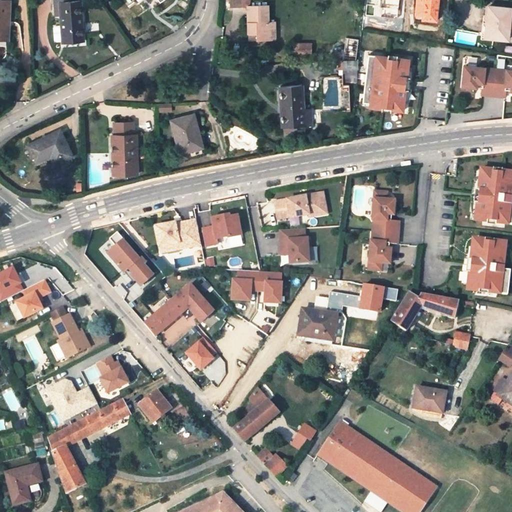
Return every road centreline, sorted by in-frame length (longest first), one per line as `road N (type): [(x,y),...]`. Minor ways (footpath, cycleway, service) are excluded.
road 1 (residential): [(36,230),(244,176),(511,134)]
road 2 (residential): [(297,511),(36,230)]
road 3 (residential): [(0,135),(178,44),(194,31),(207,0)]
